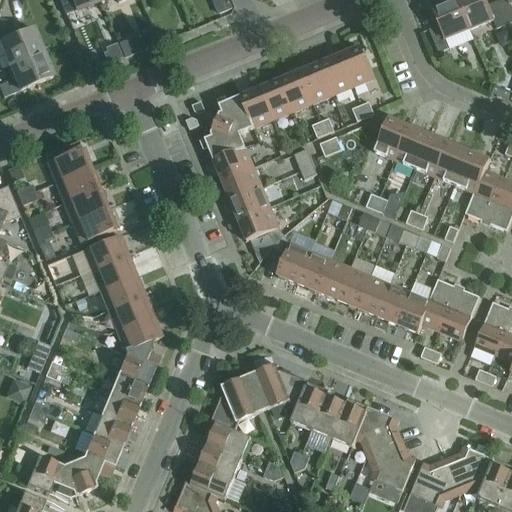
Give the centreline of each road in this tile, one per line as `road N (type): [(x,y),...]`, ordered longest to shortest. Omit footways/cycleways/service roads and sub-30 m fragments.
road 1 (residential): [(511,428),(216,303)]
road 2 (residential): [(216,303),(135,89)]
road 3 (residential): [(131,511),(216,303)]
road 4 (residential): [(390,0),(426,86),(511,119)]
road 5 (residential): [(0,143),(135,89)]
road 6 (residential): [(135,89),(252,42)]
